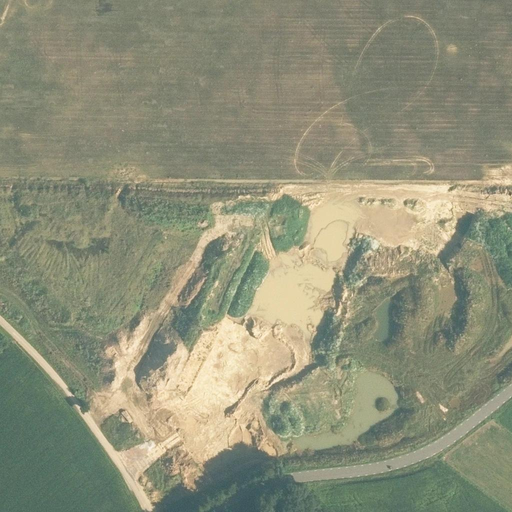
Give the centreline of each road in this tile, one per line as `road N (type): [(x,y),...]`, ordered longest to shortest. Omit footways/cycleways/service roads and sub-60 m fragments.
road 1 (tertiary): [(211,511),(271,481),(405,462),(454,436),(511,389)]
road 2 (residential): [(146,511),(72,400),(0,322)]
